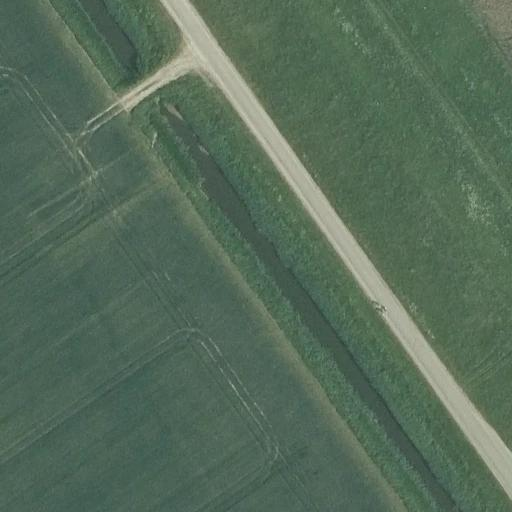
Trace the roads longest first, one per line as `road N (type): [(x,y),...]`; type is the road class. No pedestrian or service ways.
road 1 (unclassified): [(511,478),(171,0)]
road 2 (track): [(511,249),(332,0)]
